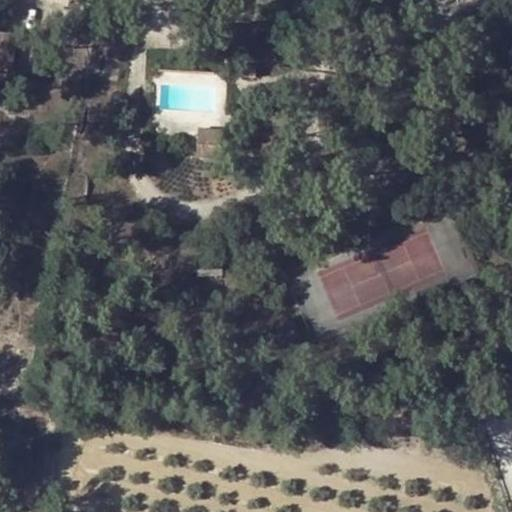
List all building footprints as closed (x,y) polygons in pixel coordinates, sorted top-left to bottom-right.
[(0,64),(12,67),(18,36),(0,32),(0,64)] [(256,68),(252,68),(238,67),(237,77),(256,78),(256,68)] [(259,127),(288,124),(287,109),(258,112),(259,127)] [(198,143),(222,144),(222,130),(198,129),(198,143)] [(222,144),(198,143),(197,144),(197,156),(221,157),(222,144)] [(222,271),(220,257),(197,259),(198,273),(222,271)] [(495,380),(469,389),(478,414),(504,406),(495,380)]
